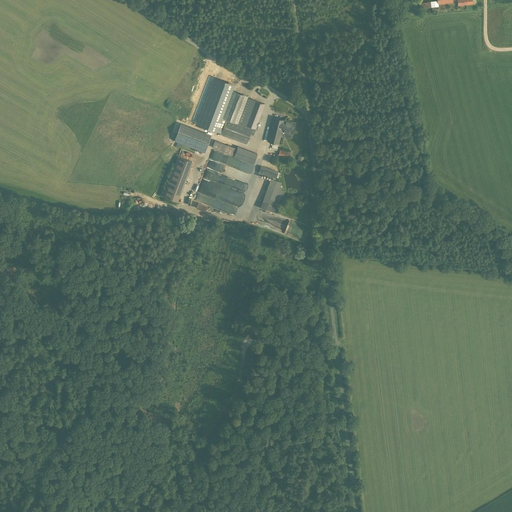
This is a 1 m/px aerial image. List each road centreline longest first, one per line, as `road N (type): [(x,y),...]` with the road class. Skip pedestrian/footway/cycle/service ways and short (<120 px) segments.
road 1 (unclassified): [(125,0),(308,117),(355,511)]
road 2 (track): [(335,343),(249,343),(202,458),(147,498),(57,496),(17,504),(0,467)]
